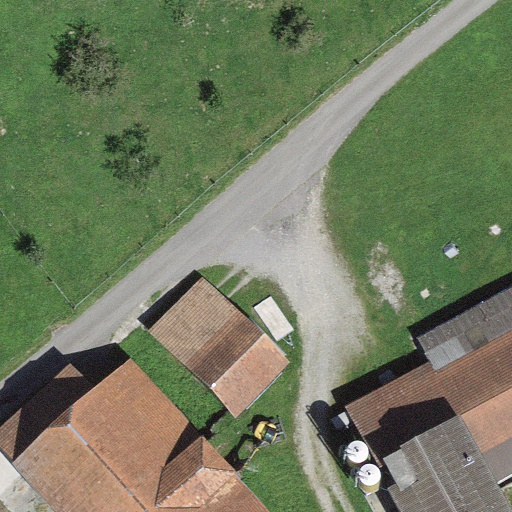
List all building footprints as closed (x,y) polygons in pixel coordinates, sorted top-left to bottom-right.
[(240,417),(292,362),(202,277),(150,333),(240,417)] [(511,286),(417,338),(429,361),(343,407),(400,511),(511,511),(511,506),(500,484),(511,477),(511,286)] [(70,368),(0,431),(0,448),(58,511),(271,511),(132,359),(94,394),(70,368)] [(350,465),(354,466),(358,465),(361,463),(364,459),(365,456),(365,451),(364,447),(361,444),(357,442),(353,442),(350,442),(346,444),(343,447),(342,450),(341,454),(342,458),(344,461),(347,464),(350,465)] [(363,488),(367,489),(370,488),(374,486),(376,482),(378,479),(378,474),(376,470),(374,467),(370,465),(366,465),(362,465),(359,467),(356,470),(354,473),(354,477),(355,481),(356,484),(359,487),(363,488)]
